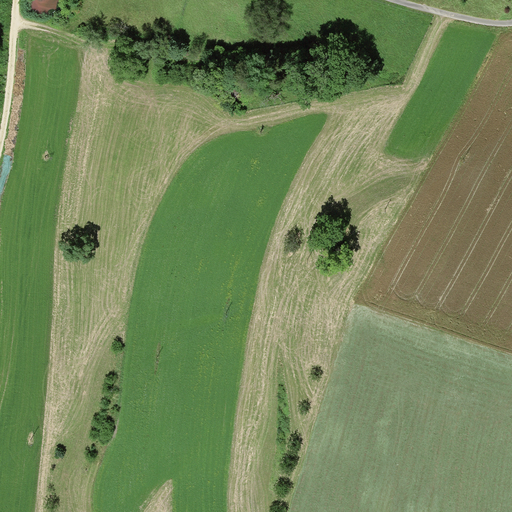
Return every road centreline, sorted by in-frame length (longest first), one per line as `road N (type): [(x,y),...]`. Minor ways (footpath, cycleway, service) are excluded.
road 1 (track): [(246,118),(393,92),(409,83),(445,13)]
road 2 (track): [(17,24),(199,60)]
road 3 (track): [(18,0),(0,143)]
road 4 (track): [(511,24),(394,0)]
